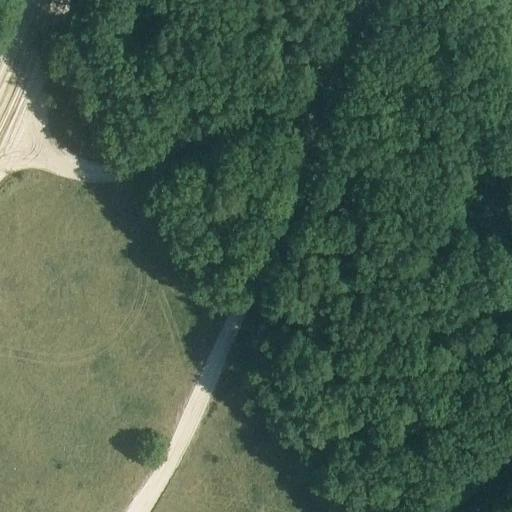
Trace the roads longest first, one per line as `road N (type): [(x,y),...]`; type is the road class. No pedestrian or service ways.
road 1 (track): [(140,511),(193,415),(295,186),(324,90),(365,0)]
road 2 (track): [(0,116),(46,0)]
